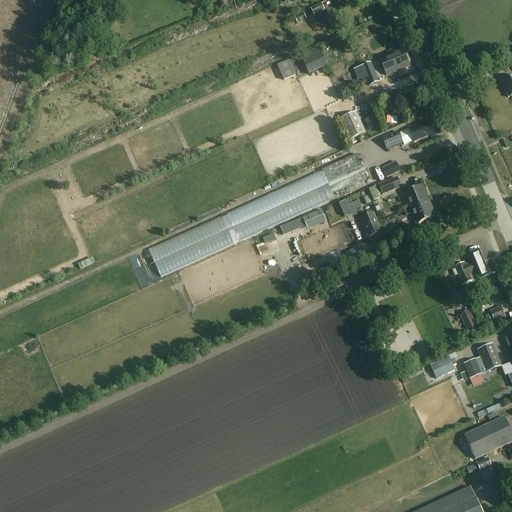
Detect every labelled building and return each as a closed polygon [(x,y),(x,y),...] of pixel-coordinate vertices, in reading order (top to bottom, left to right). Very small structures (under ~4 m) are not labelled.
[(325,10),(321,3),(310,9),(314,16),(325,10)] [(306,18),(304,13),(294,18),(297,23),(306,18)] [(404,53),(402,50),(379,59),(386,76),(409,66),(408,63),(408,62),(404,53)] [(379,82),(371,63),(361,67),(369,86),(379,82)] [(306,81),(321,77),(319,70),(304,74),(306,81)] [(511,77),(503,82),(507,89),(504,90),(507,98),(510,97),(511,96),(511,77)] [(366,133),(356,112),(338,121),(347,142),(366,133)] [(440,133),(433,118),(408,129),(408,130),(399,134),(398,132),(382,139),(387,150),(403,143),(404,145),(413,141),(414,142),(429,136),(430,138),(440,133)] [(366,156),(382,149),(378,140),(362,147),(366,156)] [(368,178),(357,154),(149,250),(162,278),(334,199),(332,194),(368,178)] [(400,172),(396,163),(382,170),(386,178),(400,172)] [(401,188),(397,178),(378,185),(382,195),(401,188)] [(381,197),(377,186),(369,189),(373,201),(381,197)] [(429,202),(422,186),(403,194),(408,206),(402,208),(404,212),(429,202)] [(358,202),(348,206),(350,213),(361,208),(358,202)] [(404,212),(406,217),(411,214),(416,225),(435,217),(429,202),(404,212)] [(326,219),(322,211),(292,223),(296,235),(307,230),(306,227),(326,219)] [(381,233),(373,214),(360,219),(368,238),(381,233)] [(395,248),(392,241),(381,245),(384,253),(395,248)] [(494,274),(484,251),(468,258),(471,263),(465,265),(464,264),(454,268),(462,286),(472,281),(469,276),(474,274),(474,276),(476,275),(478,281),(494,274)] [(505,318),(501,306),(489,311),(494,323),(505,318)] [(478,332),(468,312),(459,316),(469,336),(478,332)] [(480,358),(464,365),(470,380),(502,367),(492,344),(477,351),(480,358)] [(449,357),(429,366),(435,380),(455,371),(453,366),(456,365),(454,359),(450,361),(449,357)] [(487,419),(500,415),(498,411),(486,415),(487,419)] [(511,444),(511,432),(504,417),(464,436),(477,461),(511,444)] [(491,466),(488,458),(477,463),(480,471),(491,466)] [(481,511),(470,487),(415,511),(481,511)]
